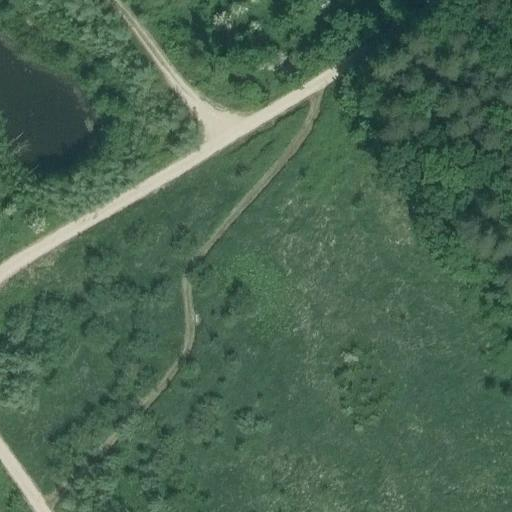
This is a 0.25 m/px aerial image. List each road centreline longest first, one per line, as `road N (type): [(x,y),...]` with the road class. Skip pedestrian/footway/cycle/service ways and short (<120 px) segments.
road 1 (track): [(0,275),(226,141)]
road 2 (track): [(226,141),(439,0)]
road 3 (track): [(226,141),(110,0)]
